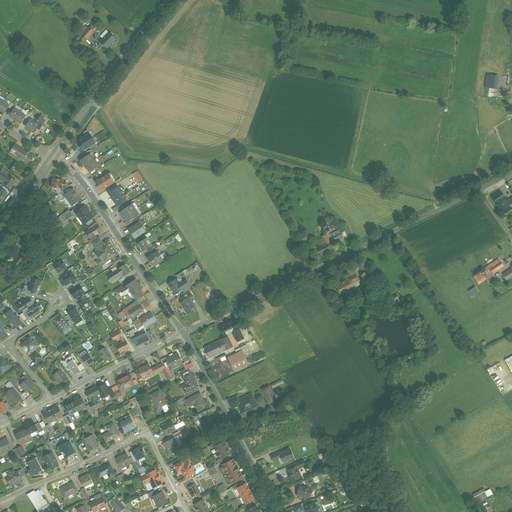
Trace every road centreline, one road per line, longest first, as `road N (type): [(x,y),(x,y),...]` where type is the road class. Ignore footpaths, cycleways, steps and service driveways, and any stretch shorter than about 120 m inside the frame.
road 1 (unclassified): [(478,190),(183,332)]
road 2 (residential): [(0,501),(143,435),(182,501)]
road 3 (residential): [(183,332),(93,197),(52,157)]
road 4 (residential): [(278,511),(183,332)]
road 5 (secondary): [(52,157),(170,0)]
road 6 (unclassified): [(183,332),(51,398)]
road 7 (residential): [(51,398),(9,344),(61,301)]
